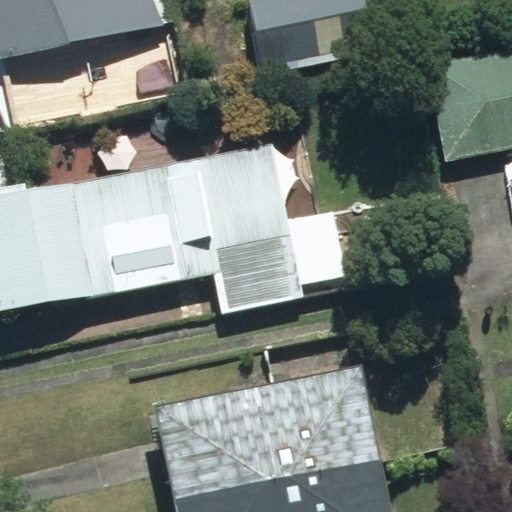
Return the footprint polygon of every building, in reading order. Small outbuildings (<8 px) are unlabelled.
[(0,0),(0,60),(169,27),(168,25),(182,23),(177,0),(0,0)] [(382,0),(260,0),(256,1),(272,77),(393,52),(382,0)] [(511,50),(436,65),(454,162),(511,151),(511,50)] [(30,186),(0,191),(0,315),(227,274),(234,314),(301,302),(289,240),(296,238),(279,147),(31,193),(30,186)] [(397,511),(368,367),(164,408),(185,511),(397,511)]
